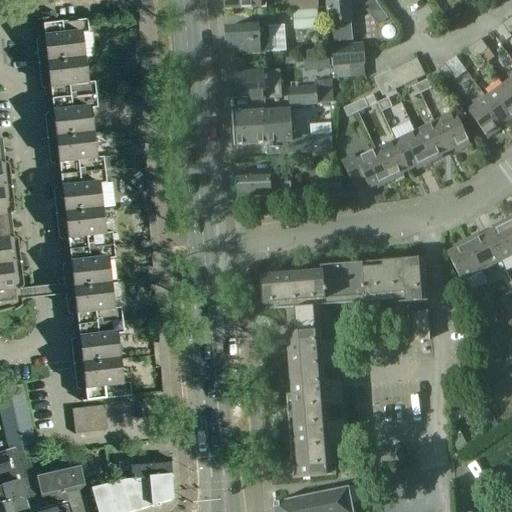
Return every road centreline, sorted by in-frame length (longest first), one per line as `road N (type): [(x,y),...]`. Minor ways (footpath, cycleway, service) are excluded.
road 1 (secondary): [(221,511),(203,241)]
road 2 (secondary): [(203,241),(183,0)]
road 3 (residential): [(203,241),(431,216)]
road 4 (residential): [(43,285),(21,83),(0,75)]
road 5 (residential): [(150,400),(154,433),(68,443),(52,353)]
road 6 (residential): [(431,216),(442,369)]
road 7 (residential): [(442,369),(438,429),(354,436)]
